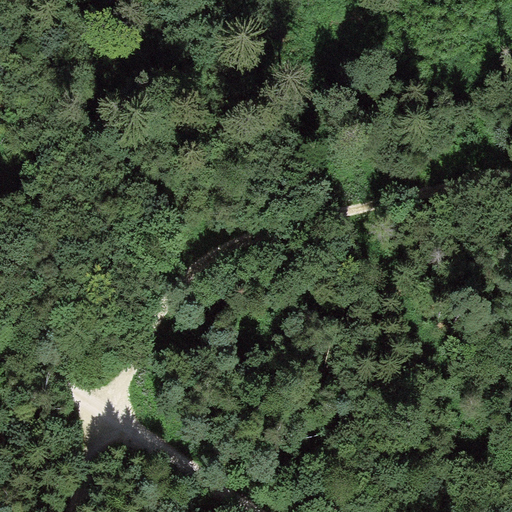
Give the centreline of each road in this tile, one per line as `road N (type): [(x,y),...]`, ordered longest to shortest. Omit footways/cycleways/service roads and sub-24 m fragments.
road 1 (track): [(71,511),(108,410),(194,255),(315,206),(511,161)]
road 2 (track): [(259,511),(108,410),(0,360)]
